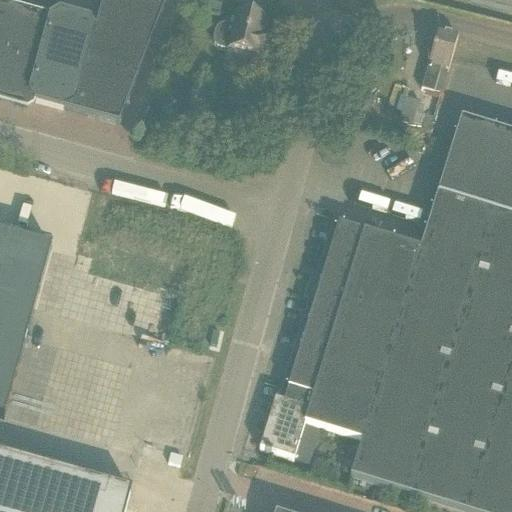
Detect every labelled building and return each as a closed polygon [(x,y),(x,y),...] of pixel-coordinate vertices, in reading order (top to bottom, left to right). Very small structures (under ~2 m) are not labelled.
[(0,102),(26,110),(28,102),(119,127),(167,6),(133,0),(104,0),(96,31),(91,22),(60,13),(50,19),(0,5),(0,102)] [(237,15),(234,28),(228,27),(223,26),(220,27),(218,28),(216,30),(214,33),(213,36),(212,41),(212,44),(213,48),(215,50),(221,53),(228,54),(225,70),(252,76),(256,59),(262,61),(266,42),(260,41),(264,22),(237,15)] [(447,74),(448,74),(457,40),(437,35),(420,94),(440,99),(447,74)] [(172,135),(182,96),(162,92),(147,129),(172,135)] [(201,100),(182,96),(172,135),(192,140),(201,100)] [(416,117),(419,106),(405,102),(395,140),(417,146),(421,133),(430,135),(433,122),(416,117)] [(447,511),(511,511),(511,138),(461,123),(419,255),(337,228),(320,286),(314,284),(308,305),(313,308),(287,391),(318,401),(315,410),(368,427),(361,447),(360,447),(349,482),(447,511)] [(0,420),(3,421),(49,253),(50,251),(0,236),(0,420)] [(318,401),(287,391),(287,392),(288,393),(284,407),(274,404),(259,454),(278,460),(293,464),(304,429),(360,447),(361,447),(368,427),(315,410),(318,401)] [(0,511),(30,511),(42,470),(0,458),(0,511)] [(125,511),(130,495),(42,470),(30,511),(125,511)]
